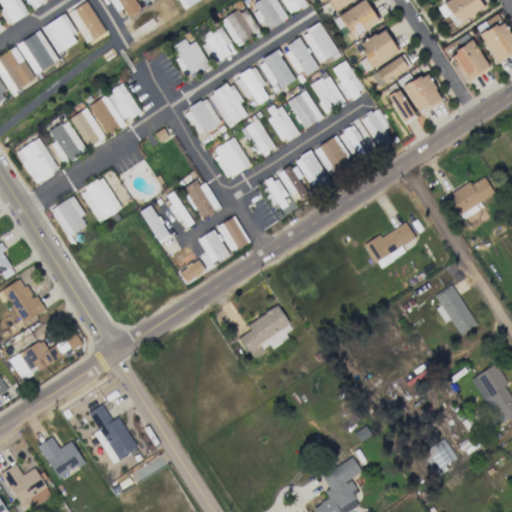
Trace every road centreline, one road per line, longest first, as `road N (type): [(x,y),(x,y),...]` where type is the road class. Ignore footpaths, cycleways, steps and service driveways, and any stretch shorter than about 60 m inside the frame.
road 1 (residential): [(511,96),(0,433)]
road 2 (residential): [(0,176),(215,511)]
road 3 (residential): [(22,212),(315,15)]
road 4 (residential): [(406,166),(511,333)]
road 5 (residential): [(174,110),(268,256)]
road 6 (residential): [(477,120),(397,0)]
